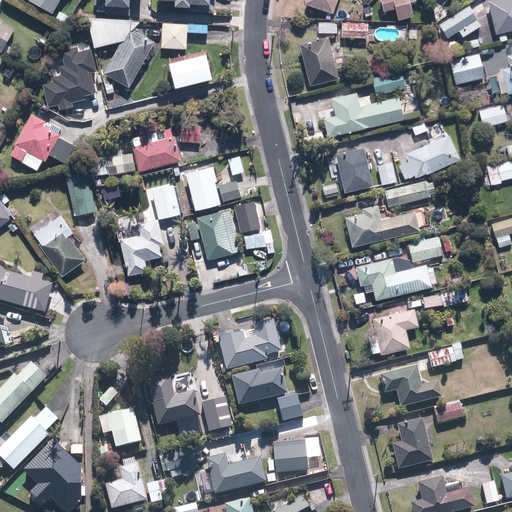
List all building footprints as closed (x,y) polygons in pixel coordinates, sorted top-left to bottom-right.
[(32,0),(54,12),(60,0),(32,0)] [(98,0),(98,10),(129,12),(129,0),(98,0)] [(231,0),(213,0),(213,9),(231,10),(231,0)] [(336,0),(307,0),(306,4),(332,12),(336,0)] [(381,0),(384,10),(396,7),(399,17),(413,14),(409,2),(415,0),(381,0)] [(511,0),(491,0),(489,1),(496,32),(511,28),(511,0)] [(480,26),(469,7),(440,25),(447,36),(459,29),(463,36),(480,26)] [(316,21),(317,33),(338,32),(337,21),(316,21)] [(368,23),(341,22),(340,37),(367,39),(368,23)] [(0,23),(0,49),(1,50),(12,30),(0,23)] [(187,25),(163,23),(161,46),(185,48),(187,25)] [(418,24),(409,23),(408,40),(417,40),(418,24)] [(129,87),(155,42),(129,28),(104,73),(129,87)] [(328,37),(301,44),(311,85),(339,78),(328,37)] [(43,84),(50,106),(96,92),(90,72),(96,71),(90,49),(78,52),(77,47),(62,51),(65,64),(60,66),(62,74),(52,77),(53,81),(43,84)] [(451,61),(457,84),(484,77),(479,54),(451,61)] [(511,54),(508,56),(511,67),(503,70),(509,93),(511,92),(511,54)] [(205,55),(169,64),(175,89),(212,80),(205,55)] [(374,78),(377,93),(404,87),(401,72),(374,78)] [(325,119),(329,135),(402,118),(397,98),(360,107),(357,93),(332,99),(337,116),(325,119)] [(480,112),(484,126),(506,121),(502,106),(480,112)] [(34,115),(12,154),(38,169),(48,151),(68,163),(77,147),(57,136),(58,134),(42,125),(44,121),(34,115)] [(428,131),(424,122),(413,127),(417,136),(428,131)] [(181,126),(180,141),(200,142),(201,128),(181,126)] [(447,134),(406,154),(410,161),(402,165),(407,177),(415,173),(417,176),(425,171),(426,173),(458,158),(447,134)] [(134,146),(140,170),(181,160),(174,136),(134,146)] [(365,148),(337,155),(346,190),(373,183),(365,148)] [(107,158),(110,174),(134,169),(131,153),(107,158)] [(240,157),(229,159),(233,173),(244,171),(240,157)] [(511,161),(488,166),(491,182),(511,177),(511,161)] [(392,163),(379,166),(383,183),(395,181),(392,163)] [(211,167),(188,173),(197,208),(220,202),(211,167)] [(88,171),(66,176),(74,214),(75,216),(97,211),(92,192),(88,171)] [(236,182),(221,186),(224,201),(240,197),(236,182)] [(386,191),(390,205),(429,195),(426,182),(386,191)] [(335,184),(321,187),(324,197),(338,194),(335,184)] [(172,185),(154,190),(161,217),(179,212),(172,185)] [(235,206),(241,232),(260,228),(254,202),(235,206)] [(0,205),(0,225),(0,226),(10,219),(0,205)] [(347,219),(354,246),(418,230),(414,213),(381,221),(377,205),(363,209),(365,215),(347,219)] [(228,210),(197,219),(209,259),(232,253),(240,251),(228,210)] [(42,242),(40,243),(62,275),(85,259),(68,235),(72,232),(61,215),(36,233),(42,242)] [(121,240),(128,275),(147,271),(144,259),(162,255),(160,244),(165,243),(159,218),(139,223),(142,235),(121,240)] [(511,220),(493,225),(496,235),(511,231),(511,220)] [(410,243),(414,261),(442,254),(438,237),(410,243)] [(372,282),(376,299),(431,286),(426,265),(396,272),(392,257),(358,266),(362,284),(372,282)] [(26,278),(8,273),(0,265),(0,299),(44,312),(52,285),(26,278)] [(423,298),(425,308),(443,304),(443,307),(469,301),(466,288),(423,298)] [(413,309),(374,319),(382,353),(410,346),(405,327),(417,324),(413,309)] [(467,331),(463,314),(452,316),(456,334),(467,331)] [(220,334),(228,368),(267,358),(265,353),(280,349),(273,321),(255,325),(258,336),(244,339),(243,331),(234,334),(233,330),(220,334)] [(458,362),(454,347),(427,354),(431,369),(458,362)] [(0,420),(3,423),(47,377),(32,363),(18,378),(15,375),(0,390),(0,420)] [(415,367),(381,375),(385,392),(397,389),(401,407),(442,397),(438,382),(421,387),(415,367)] [(233,377),(239,402),(285,392),(280,369),(260,374),(259,371),(233,377)] [(169,374),(149,379),(159,424),(199,415),(193,392),(174,396),(169,374)] [(295,395),(278,399),(283,419),(300,415),(295,395)] [(225,397),(202,403),(210,433),(232,427),(225,397)] [(459,403),(436,408),(439,422),(463,417),(459,403)] [(34,420),(31,417),(11,437),(7,432),(0,438),(0,465),(1,466),(6,461),(13,468),(48,434),(45,431),(57,419),(46,408),(34,420)] [(140,439),(133,409),(100,417),(104,431),(113,429),(117,445),(140,439)] [(433,459),(422,419),(398,425),(402,442),(395,444),(401,468),(433,459)] [(80,425),(71,425),(71,440),(81,440),(80,425)] [(167,430),(155,432),(158,446),(169,444),(167,430)] [(51,496),(66,511),(69,511),(81,500),(80,466),(53,439),(23,469),(38,484),(30,492),(43,505),(51,496)] [(303,442),(274,444),(276,471),(305,469),(303,442)] [(467,454),(464,442),(445,447),(448,459),(467,454)] [(186,451),(165,457),(171,480),(188,476),(186,466),(189,465),(186,451)] [(225,454),(207,458),(215,492),(264,481),(258,458),(227,465),(225,454)] [(146,498),(137,463),(120,468),(124,481),(107,485),(113,506),(146,498)] [(511,473),(502,476),(507,498),(511,496),(511,473)] [(170,488),(166,478),(147,484),(154,505),(162,503),(158,492),(170,488)] [(412,503),(414,511),(450,511),(474,506),(469,489),(447,494),(443,478),(419,484),(424,500),(412,503)] [(495,481),(483,484),(487,502),(499,500),(495,481)] [(310,511),(302,496),(273,511),(310,511)] [(252,511),(249,498),(225,504),(227,511),(252,511)] [(198,511),(196,503),(174,509),(174,511),(198,511)]
